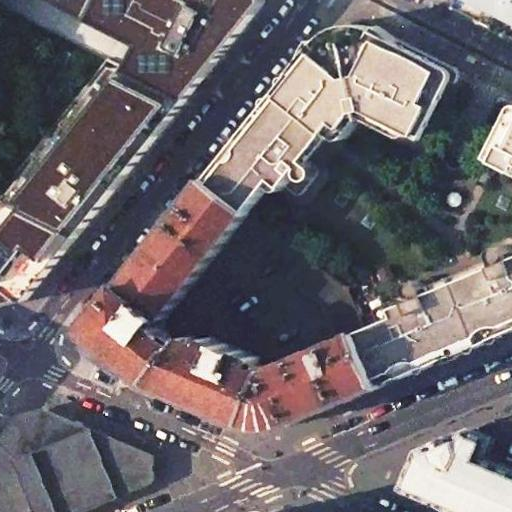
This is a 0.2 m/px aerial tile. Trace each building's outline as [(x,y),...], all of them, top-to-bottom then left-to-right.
[(0,0),(0,6),(6,9),(9,0),(72,0),(145,36),(130,55),(120,68),(190,102),(200,90),(269,2),(269,0),(0,0)] [(511,0),(466,0),(464,5),(511,29),(511,0)] [(320,43),(280,92),(281,93),(330,132),(339,121),(347,126),(359,111),(370,109),(421,135),(428,122),(449,80),(456,83),(458,80),(459,78),(459,74),(458,71),(456,68),(453,73),(399,46),(402,41),(379,29),(375,36),(371,34),(366,31),(362,31),(354,31),(347,31),(341,33),(335,36),(330,40),(325,46),(320,43)] [(14,202),(82,237),(97,219),(190,102),(120,68),(14,202)] [(252,127),(212,177),(252,209),(277,178),(295,193),(297,194),(300,194),(302,193),(304,191),(317,174),(318,171),(318,168),(317,166),(309,159),(330,132),(281,93),(282,95),(284,97),(284,99),(265,122),(262,122),(259,123),(256,125),(252,127)] [(511,133),(498,161),(511,167),(511,133)] [(212,177),(90,329),(105,341),(101,344),(139,374),(142,370),(148,375),(156,381),(254,423),(260,425),(266,426),(272,427),(279,427),(286,425),(294,423),(388,384),(367,331),(337,342),(273,369),(258,365),(260,358),(209,336),(206,343),(190,335),(183,345),(177,340),(160,327),(233,234),(252,209),(212,177)] [(451,198),(451,200),(452,203),(454,205),(456,205),(459,205),(461,204),(462,202),(463,200),(463,197),(461,195),(460,194),(457,193),(454,194),(452,196),(451,198)] [(1,220),(0,219),(0,307),(33,299),(75,246),(82,237),(14,202),(6,213),(1,220)] [(233,234),(321,305),(337,342),(367,331),(346,285),(252,209),(233,234)] [(404,315),(367,331),(388,384),(398,380),(405,377),(402,370),(511,326),(511,328),(511,245),(509,245),(506,245),(496,249),(493,252),(493,254),(493,257),(497,267),(441,291),(437,282),(435,279),(432,278),(429,278),(427,279),(418,282),(415,284),(415,287),(415,290),(403,295),(400,298),(399,301),(399,304),(404,315)] [(23,414),(0,442),(0,511),(78,511),(154,481),(154,468),(154,455),(47,409),(23,414)] [(496,437),(474,428),(420,450),(404,487),(462,511),(511,511),(511,466),(488,456),(496,437)]
